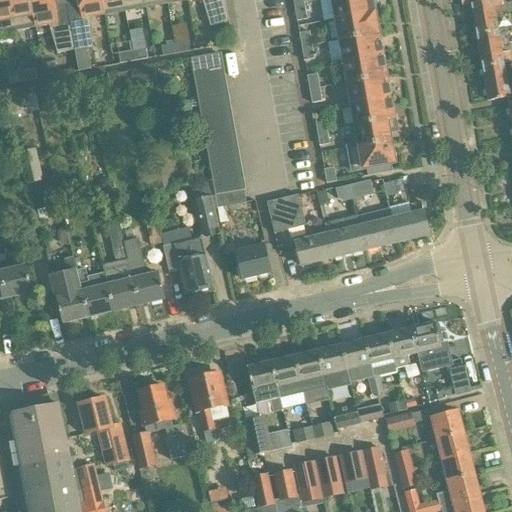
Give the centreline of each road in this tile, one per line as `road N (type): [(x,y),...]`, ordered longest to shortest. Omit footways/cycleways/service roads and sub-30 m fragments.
road 1 (residential): [(0,384),(479,270)]
road 2 (residential): [(428,0),(479,270)]
road 3 (residential): [(271,185),(239,0)]
road 4 (residential): [(511,407),(479,270)]
